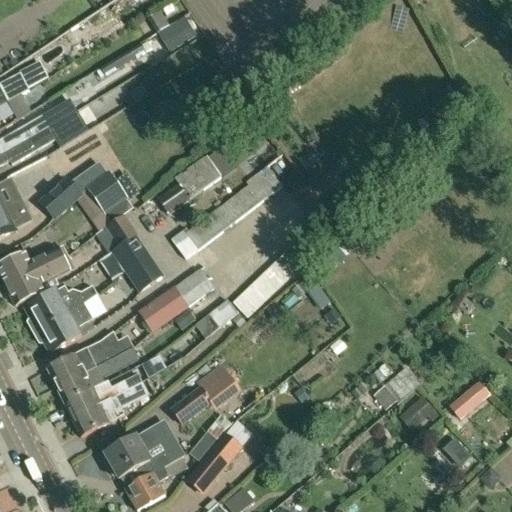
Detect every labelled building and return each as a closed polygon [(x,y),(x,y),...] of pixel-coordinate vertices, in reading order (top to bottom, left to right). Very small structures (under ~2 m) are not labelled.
[(160,31),(171,54),(202,39),(191,16),(160,31)] [(119,59),(113,62),(94,73),(100,83),(119,72),(124,69),(152,52),(147,43),(119,59)] [(0,107),(7,104),(29,93),(20,75),(0,85),(0,89),(0,91),(0,90),(0,107)] [(125,87),(61,114),(71,138),(135,110),(125,87)] [(143,87),(130,94),(135,103),(148,95),(143,87)] [(0,107),(0,121),(13,115),(7,104),(0,107)] [(0,157),(6,155),(49,130),(42,117),(0,141),(0,157)] [(6,155),(0,157),(0,167),(9,163),(11,167),(56,142),(49,130),(6,155)] [(178,185),(157,201),(169,218),(190,203),(222,179),(207,157),(175,181),(178,185)] [(184,236),(196,252),(281,187),(266,168),(246,184),(248,187),(184,236)] [(91,188),(88,190),(105,215),(127,200),(110,176),(91,188)] [(69,183),(42,206),(54,221),(78,202),(82,198),(80,196),(88,190),(91,188),(83,177),(71,185),(69,183)] [(0,186),(0,212),(20,203),(10,182),(0,186)] [(318,224),(306,234),(232,305),(247,321),(292,279),(295,283),(323,257),(321,255),(361,223),(357,218),(379,201),(364,183),(330,209),(333,213),(318,224)] [(0,240),(15,233),(14,231),(30,223),(24,211),(20,203),(0,212),(0,240)] [(118,249),(136,237),(123,218),(105,230),(118,249)] [(136,237),(118,249),(112,253),(126,274),(150,256),(136,237)] [(31,265),(26,255),(0,267),(0,277),(7,292),(68,262),(62,249),(31,265)] [(150,256),(126,274),(139,294),(164,277),(150,256)] [(68,262),(7,292),(16,309),(45,294),(59,287),(55,280),(73,271),(68,262)] [(199,274),(174,290),(174,289),(138,313),(154,336),(189,310),(205,298),(214,291),(201,272),(199,274)] [(34,334),(85,307),(85,306),(87,305),(81,295),(72,292),(68,294),(64,287),(26,309),(31,318),(28,324),(34,334)] [(307,297),(287,314),(314,347),(345,322),(334,309),(324,317),(307,297)] [(206,341),(238,316),(228,303),(195,328),(206,341)] [(85,307),(34,334),(40,345),(46,345),(52,355),(81,338),(77,330),(93,321),(85,307)] [(118,330),(122,341),(137,336),(134,325),(118,330)] [(134,350),(129,339),(90,358),(87,352),(48,371),(57,390),(119,359),(119,358),(132,351),(134,350)] [(64,405),(105,384),(108,383),(108,382),(93,390),(90,383),(123,367),(123,365),(136,359),(132,351),(119,358),(119,359),(57,390),(64,405)] [(404,372),(374,396),(388,414),(418,389),(404,372)] [(108,383),(105,384),(64,405),(72,420),(143,384),(139,376),(112,389),(108,383)] [(149,396),(143,384),(72,420),(81,439),(125,417),(121,410),(149,396)] [(479,385),(449,410),(460,423),(490,398),(479,385)] [(359,389),(352,395),(357,401),(364,396),(359,389)] [(181,427),(210,406),(199,391),(170,411),(181,427)] [(419,427),(428,419),(432,424),(439,418),(422,399),(406,413),(419,427)] [(200,466),(185,484),(203,499),(218,481),(244,450),(242,449),(252,436),(237,424),(227,436),(225,435),(200,466)] [(108,460),(106,464),(113,477),(118,477),(120,481),(121,480),(131,474),(147,465),(154,476),(165,469),(175,463),(182,460),(187,457),(173,434),(162,441),(157,433),(147,438),(145,435),(137,440),(136,439),(106,456),(108,460)] [(207,434),(189,456),(198,464),(216,441),(207,434)] [(455,441),(443,452),(459,469),(471,459),(455,441)] [(137,485),(126,492),(137,511),(139,511),(165,497),(158,485),(170,478),(165,469),(154,476),(137,485)] [(243,491),(225,506),(229,511),(242,511),(253,504),(243,491)]
